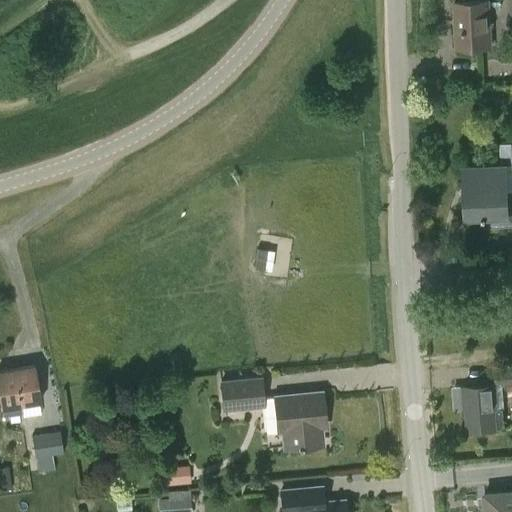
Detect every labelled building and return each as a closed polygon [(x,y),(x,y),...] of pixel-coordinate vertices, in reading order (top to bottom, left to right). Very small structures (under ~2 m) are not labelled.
[(489,2),(455,3),(457,50),(491,48),(489,2)] [(505,167),(511,165),(511,154),(511,144),(499,145),(501,167),(464,168),(466,219),(484,218),(484,229),(511,227),(511,202),(507,203),(505,167)] [(255,268),(265,269),(268,249),(258,248),(255,268)] [(35,365),(16,368),(20,405),(40,402),(35,365)] [(494,384),(460,386),(460,389),(462,409),(465,409),(467,432),(496,430),(503,429),(502,409),(495,410),(493,387),(511,386),(511,365),(493,367),(494,384)] [(20,405),(16,368),(0,370),(0,400),(2,409),(3,416),(22,413),(20,405)] [(224,409),(263,406),(260,377),(221,381),(224,409)] [(278,433),(282,432),(284,449),(322,445),(321,429),(325,428),(322,392),(274,397),(278,433)] [(38,471),(55,469),(53,455),(64,453),(60,430),(31,435),(35,458),(36,458),(38,471)] [(193,464),(165,464),(165,483),(193,483),(193,464)] [(344,504),(344,500),(323,502),(321,487),(280,491),(282,511),(347,511),(347,506),(344,504)] [(195,511),(194,491),(160,492),(160,511),(195,511)] [(511,511),(511,491),(484,494),(485,511),(511,511)]
